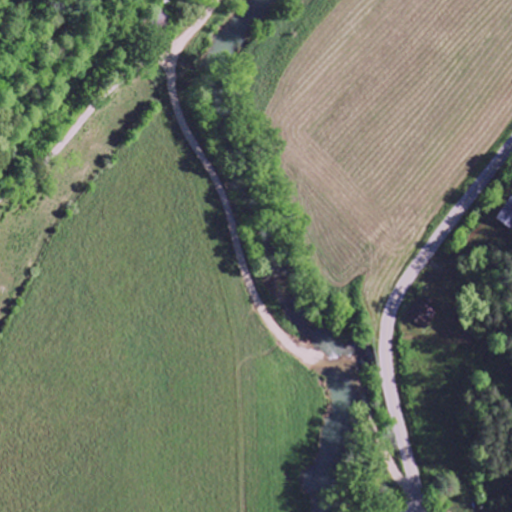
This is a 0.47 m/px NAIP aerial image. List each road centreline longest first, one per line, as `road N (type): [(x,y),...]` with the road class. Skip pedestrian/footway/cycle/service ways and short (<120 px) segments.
road 1 (residential): [(415,485),(382,444),(357,378),(297,351),(260,304),(224,196),(180,108),(175,65),(188,38)]
road 2 (tertiary): [(423,511),(390,386),(390,322),(403,289),(511,146)]
road 3 (residential): [(0,201),(48,163),(113,87),(188,38)]
